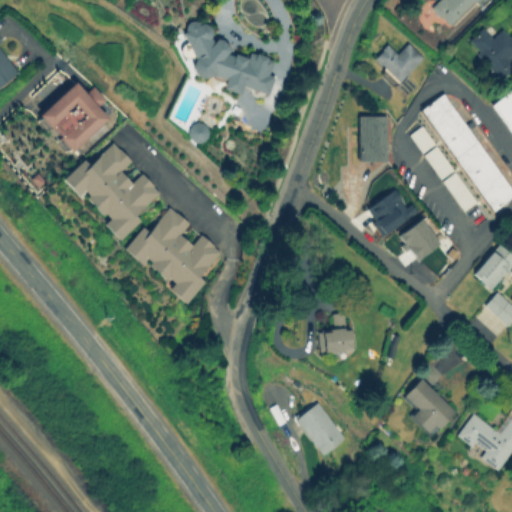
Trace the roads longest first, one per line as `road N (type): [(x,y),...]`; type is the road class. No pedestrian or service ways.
road 1 (tertiary): [(237,347),(364,0)]
road 2 (secondary): [(212,511),(94,348),(0,239)]
road 3 (tertiary): [(306,511),(252,421),(236,379),(237,347)]
road 4 (residential): [(429,299),(292,186)]
